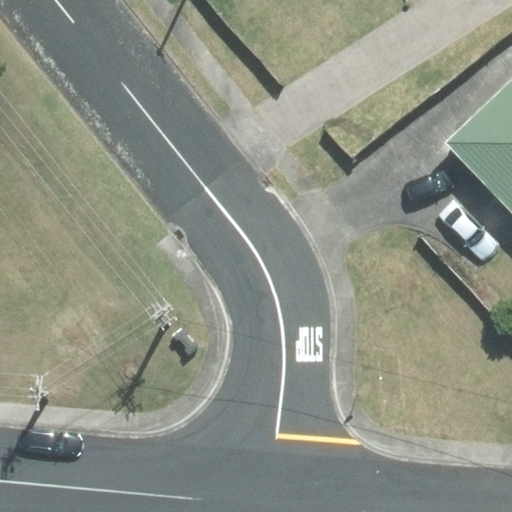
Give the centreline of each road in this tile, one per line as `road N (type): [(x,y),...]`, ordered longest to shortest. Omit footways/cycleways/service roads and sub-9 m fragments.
road 1 (residential): [(56,0),(225,214),(280,308),(270,503)]
road 2 (residential): [(270,503),(0,480)]
